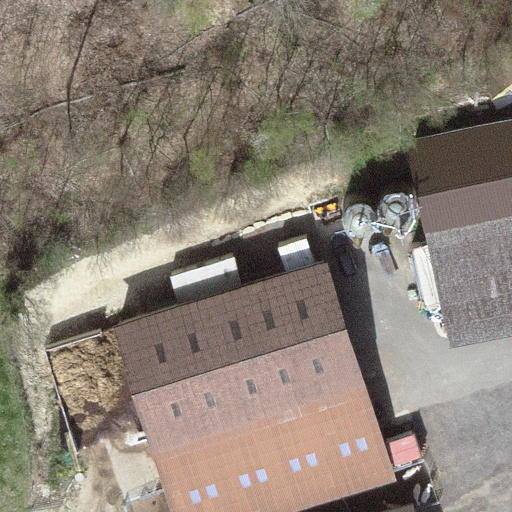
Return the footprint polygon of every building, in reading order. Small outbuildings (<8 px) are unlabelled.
[(511,122),(414,145),(456,331),(511,318),(511,122)] [(409,184),(399,178),(387,180),(379,190),(379,202),(387,211),(399,213),(409,207),(413,195),(409,184)] [(372,195),(358,190),(347,200),(349,215),(363,220),(375,210),(372,195)] [(333,217),(323,218),(320,227),(325,235),(335,234),(339,225),(333,217)] [(252,511),(389,470),(324,259),(119,322),(178,511),(252,511)]
